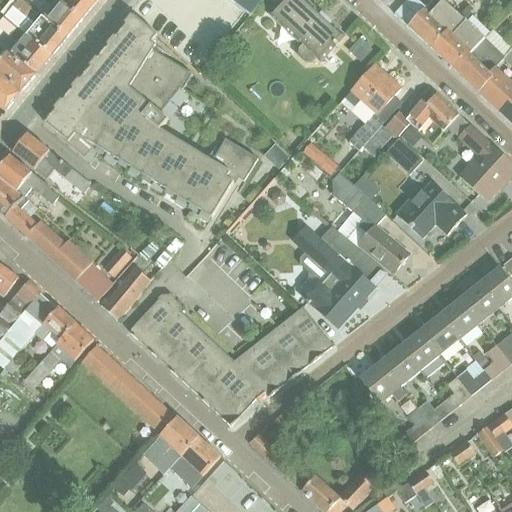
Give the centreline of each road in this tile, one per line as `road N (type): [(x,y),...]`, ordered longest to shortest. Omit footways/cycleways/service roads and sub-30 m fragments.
road 1 (residential): [(229,442),(511,221)]
road 2 (residential): [(112,340),(200,246),(22,118)]
road 3 (residential): [(511,143),(361,0)]
road 4 (residential): [(229,442),(112,340)]
road 5 (secondary): [(22,118),(120,0)]
road 6 (residential): [(112,340),(0,240)]
